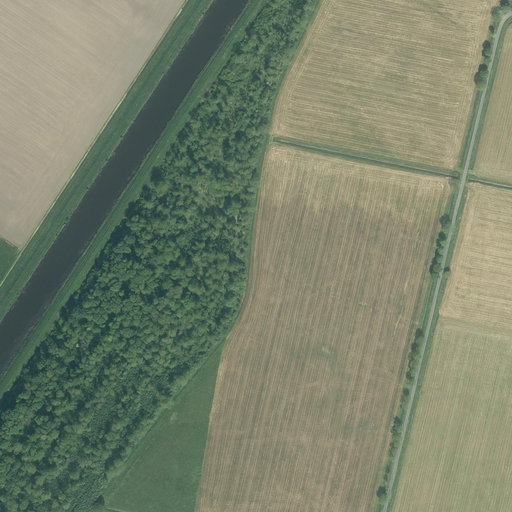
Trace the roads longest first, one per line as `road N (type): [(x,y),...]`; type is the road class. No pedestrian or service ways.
road 1 (unclassified): [(386,511),(499,27),(511,10)]
road 2 (track): [(256,0),(0,387)]
